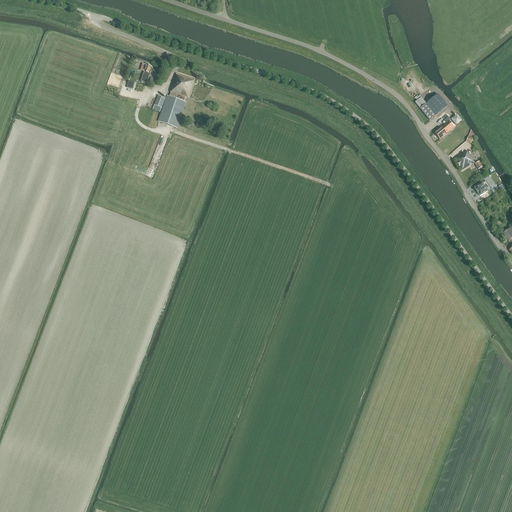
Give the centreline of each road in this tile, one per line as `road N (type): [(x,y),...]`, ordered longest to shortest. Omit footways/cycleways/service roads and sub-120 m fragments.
road 1 (unclassified): [(511,316),(377,136),(330,99),(37,0)]
road 2 (unclassified): [(421,127),(393,92),(346,64),(167,0)]
road 3 (unclassified): [(421,127),(511,262)]
